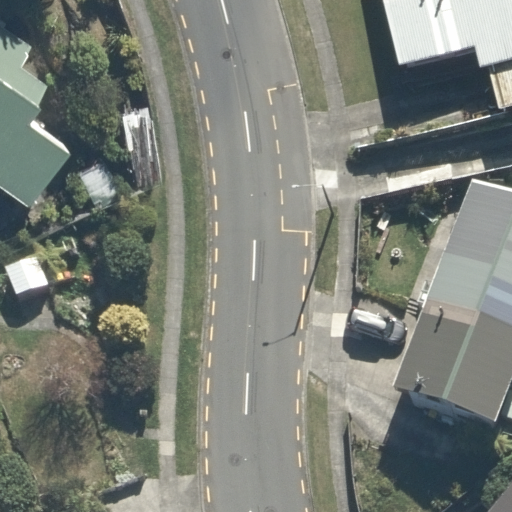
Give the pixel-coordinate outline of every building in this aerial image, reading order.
[(511,0),(376,0),(393,71),(471,52),(486,115),(511,109),(511,0)] [(0,10),(0,184),(8,191),(94,90),(0,10)] [(146,96),(106,97),(109,172),(149,171),(146,96)] [(511,383),(511,196),(470,180),(385,391),(491,435),(511,383)] [(44,240),(0,260),(0,262),(17,298),(62,277),(44,240)] [(511,511),(511,479),(485,511),(511,511)]
